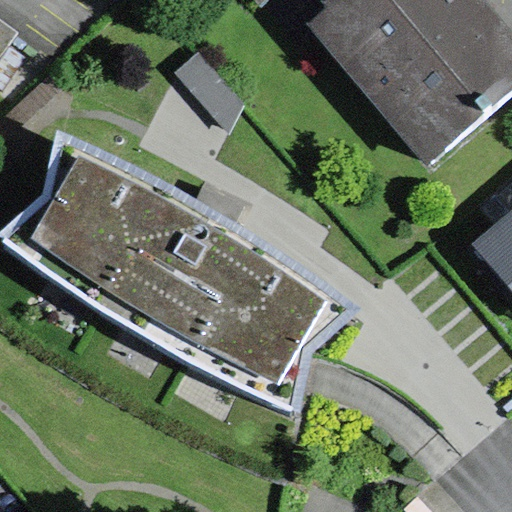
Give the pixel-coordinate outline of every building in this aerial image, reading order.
[(270,0),(250,0),(261,11),(270,0)] [(310,32),(429,173),(511,101),(511,37),(479,0),(340,0),(324,14),(327,18),(310,32)] [(0,60),(19,35),(0,20),(0,60)] [(198,55),(175,76),(229,138),(245,108),(198,55)] [(187,367),(293,417),(308,356),(353,317),(285,267),(213,223),(139,182),(62,144),(47,204),(0,244),(99,313),(187,367)] [(511,217),(473,250),(511,298),(511,217)]
